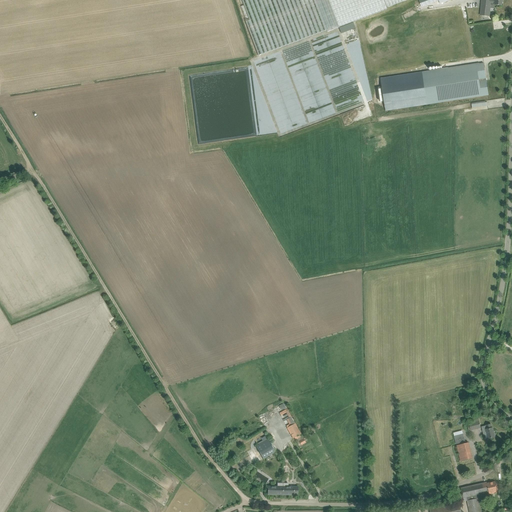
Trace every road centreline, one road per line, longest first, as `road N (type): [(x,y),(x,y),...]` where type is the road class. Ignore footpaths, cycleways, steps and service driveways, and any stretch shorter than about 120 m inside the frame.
road 1 (track): [(33,170),(200,447),(239,492)]
road 2 (unclassified): [(511,418),(494,408),(481,377),(507,232),(511,136)]
road 3 (unclassified): [(239,492),(266,503),(413,499),(485,472),(511,445)]
